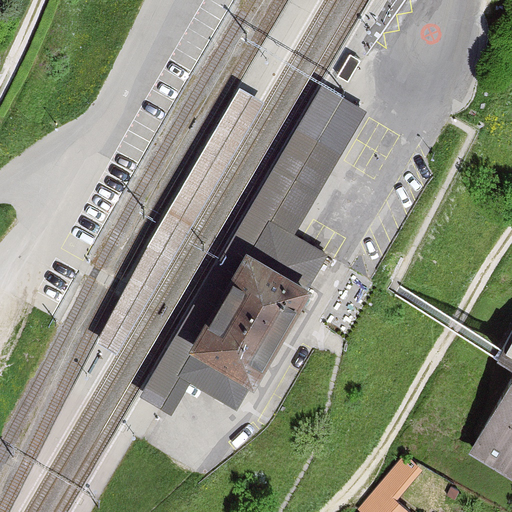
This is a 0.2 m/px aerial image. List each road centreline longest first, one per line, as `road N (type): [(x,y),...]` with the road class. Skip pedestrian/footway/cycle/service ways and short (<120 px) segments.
road 1 (track): [(511,235),(397,432),(330,511)]
road 2 (unclassified): [(88,131),(157,0)]
